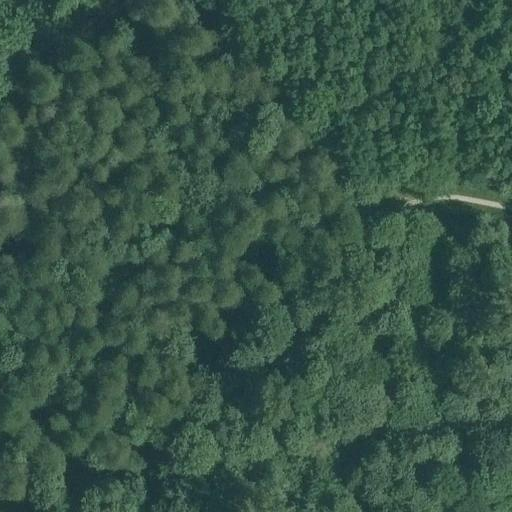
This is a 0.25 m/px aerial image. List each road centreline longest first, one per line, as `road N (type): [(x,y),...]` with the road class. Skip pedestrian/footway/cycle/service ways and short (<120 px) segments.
road 1 (track): [(208,0),(393,201)]
road 2 (track): [(0,115),(122,0)]
